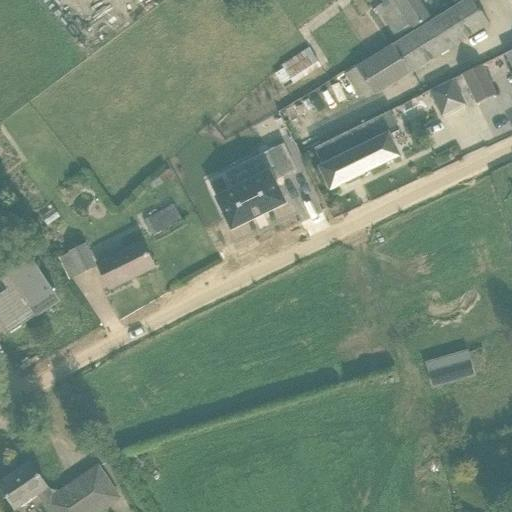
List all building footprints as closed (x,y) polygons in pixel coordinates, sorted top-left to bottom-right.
[(373,96),(491,23),(476,0),(463,0),(356,67),(373,96)] [(395,39),(430,17),(419,0),(387,0),(375,8),(395,39)] [(293,83),(321,66),(309,47),(281,65),(283,68),(274,74),(281,84),(290,78),(293,83)] [(495,94),(486,76),(481,66),(462,74),(477,103),(495,94)] [(442,115),(464,105),(452,79),(430,90),(442,115)] [(389,135),(399,130),(390,111),(314,148),(323,166),(320,167),(330,189),(398,155),(389,135)] [(268,131),(281,126),(277,117),(214,145),(224,168),(275,145),(268,131)] [(278,167),(217,197),(232,228),(275,208),(286,202),(275,180),(296,169),(284,144),(270,151),(278,167)] [(158,212),(144,220),(153,237),(182,220),(173,204),(158,212)] [(154,267),(145,249),(140,240),(97,262),(110,288),(154,267)] [(79,274),(96,266),(85,243),(68,251),(79,274)] [(52,304),(41,287),(21,256),(0,270),(0,277),(8,289),(0,294),(0,327),(5,335),(52,304)] [(443,357),(425,362),(432,387),(450,382),(443,357)] [(53,496),(30,463),(0,483),(0,486),(15,509),(37,494),(43,503),(53,496)] [(53,496),(43,503),(48,511),(49,511),(101,511),(121,499),(109,482),(98,466),(53,496)]
